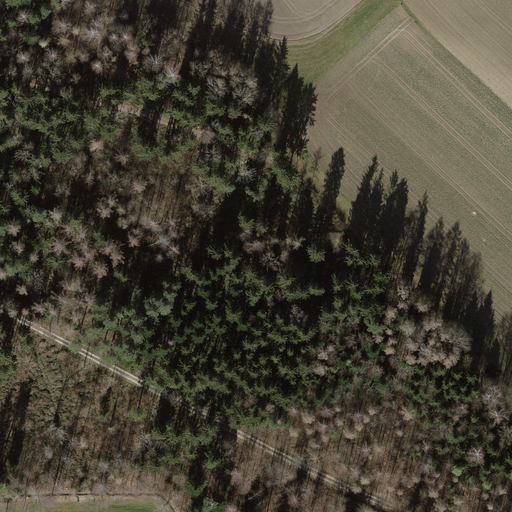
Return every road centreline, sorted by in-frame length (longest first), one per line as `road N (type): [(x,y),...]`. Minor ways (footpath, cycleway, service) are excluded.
road 1 (track): [(0,301),(226,430),(406,511)]
road 2 (track): [(282,164),(0,66)]
